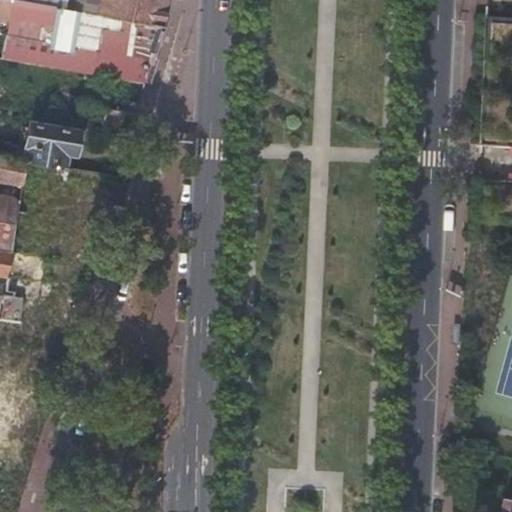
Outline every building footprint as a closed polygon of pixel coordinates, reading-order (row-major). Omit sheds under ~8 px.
[(0,0),(0,36),(4,37),(10,0),(0,0)] [(26,0),(82,9),(89,11),(98,12),(99,0),(26,0)] [(97,14),(163,25),(170,0),(99,0),(98,12),(97,14)] [(89,11),(79,70),(146,82),(163,25),(97,14),(98,12),(89,11)] [(511,20),(477,19),(470,147),(511,148),(511,182),(468,180),(466,218),(511,220),(511,20)] [(101,128),(130,134),(136,113),(82,104),(80,117),(102,121),(101,128)] [(23,160),(63,166),(66,152),(75,153),(78,131),(30,121),(28,127),(19,125),(13,128),(10,146),(13,152),(24,154),(23,160)] [(0,179),(19,183),(23,160),(0,155),(0,179)] [(106,172),(118,174),(120,168),(117,167),(116,165),(111,164),(108,165),(106,172)] [(0,192),(0,249),(9,251),(16,198),(10,194),(0,192)] [(21,318),(23,295),(0,292),(0,343),(61,350),(64,323),(21,318)] [(0,422),(0,511),(23,511),(22,498),(38,496),(33,467),(16,470),(8,421),(0,422)]
